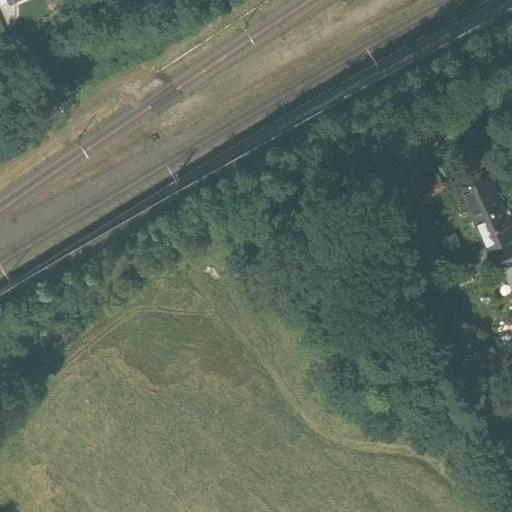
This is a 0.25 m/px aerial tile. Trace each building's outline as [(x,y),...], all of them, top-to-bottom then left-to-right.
[(0,0),(0,13),(9,8),(5,0),(0,0)] [(468,180),(481,209),(511,196),(511,192),(500,166),(468,180)] [(436,175),(410,184),(418,206),(444,197),(436,175)] [(379,200),(407,193),(403,179),(375,186),(379,200)] [(511,231),(511,196),(481,209),(493,239),(511,231)] [(483,269),(477,257),(454,268),(459,280),(483,269)]
